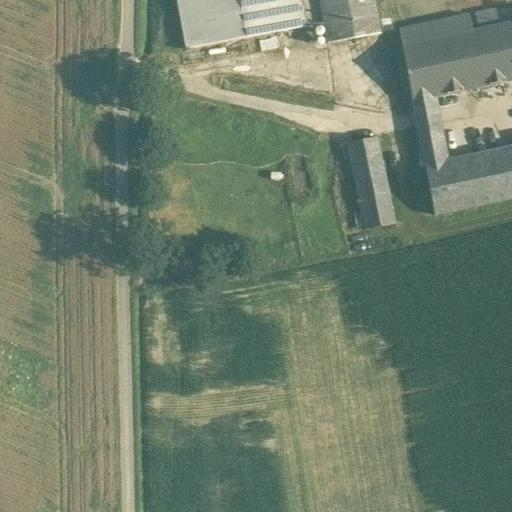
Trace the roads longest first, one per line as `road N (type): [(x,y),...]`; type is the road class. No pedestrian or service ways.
road 1 (track): [(130,511),(128,0)]
road 2 (unknown): [(128,165),(352,160),(412,248)]
